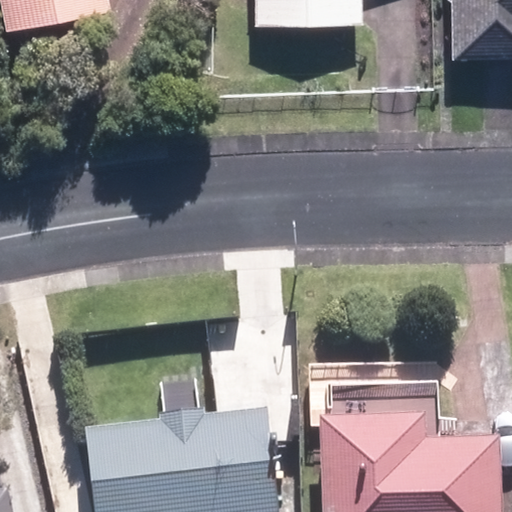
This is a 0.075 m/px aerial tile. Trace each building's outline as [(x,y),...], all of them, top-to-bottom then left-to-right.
[(0,0),(0,11),(3,26),(99,11),(97,0),(0,0)] [(250,0),(252,25),(357,21),(355,0),(250,0)] [(511,0),(451,0),(454,57),(511,54),(511,0)] [(82,445),(89,511),(266,511),(256,426),(82,445)] [(318,436),(319,511),(491,511),(490,451),(414,453),(414,433),(318,436)]
